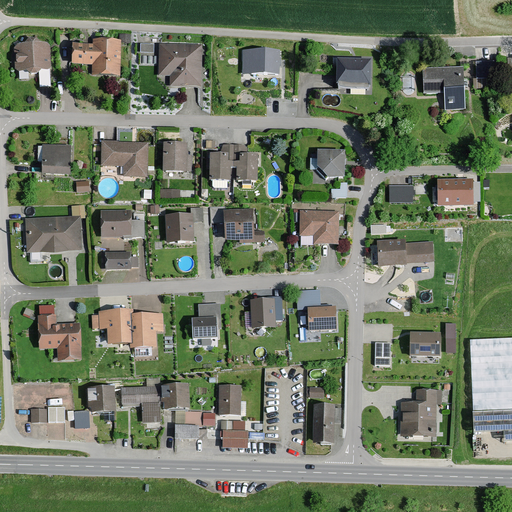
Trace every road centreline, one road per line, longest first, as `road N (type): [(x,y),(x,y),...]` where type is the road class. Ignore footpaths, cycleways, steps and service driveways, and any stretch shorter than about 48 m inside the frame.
road 1 (residential): [(356,279),(371,172),(354,138),(337,127),(0,117),(4,294),(316,280)]
road 2 (primary): [(353,473),(0,464)]
road 3 (track): [(97,466),(94,449),(10,436),(4,294)]
road 4 (residential): [(353,473),(356,279)]
road 5 (primary): [(511,477),(353,473)]
road 6 (residential): [(511,39),(391,41)]
